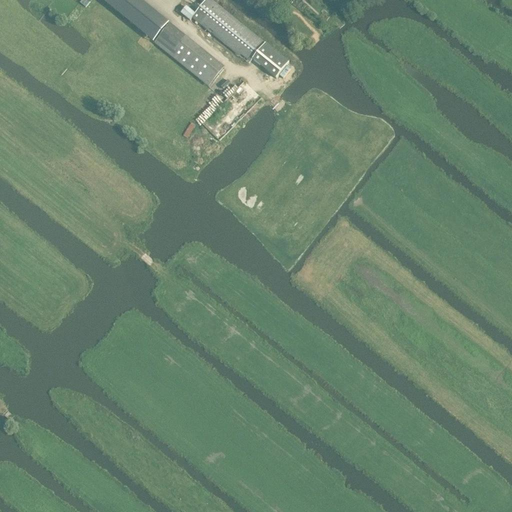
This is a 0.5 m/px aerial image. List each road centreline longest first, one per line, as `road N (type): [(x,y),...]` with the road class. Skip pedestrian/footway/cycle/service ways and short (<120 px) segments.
road 1 (track): [(511,335),(418,259),(268,95),(164,8)]
road 2 (track): [(0,144),(156,267)]
